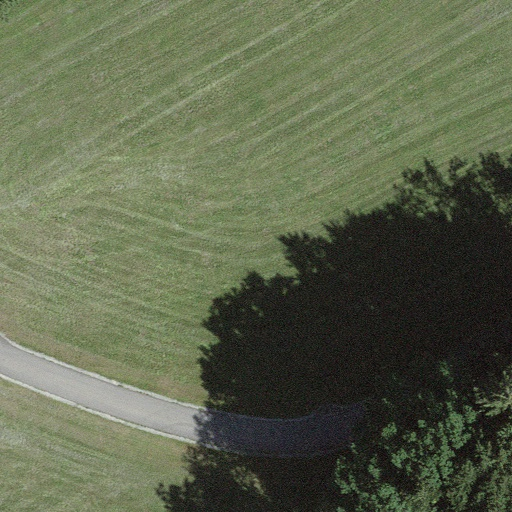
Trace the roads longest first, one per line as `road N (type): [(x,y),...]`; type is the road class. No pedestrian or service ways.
road 1 (unclassified): [(0,358),(138,409),(271,437),(352,424),(511,351)]
road 2 (track): [(383,409),(446,511)]
